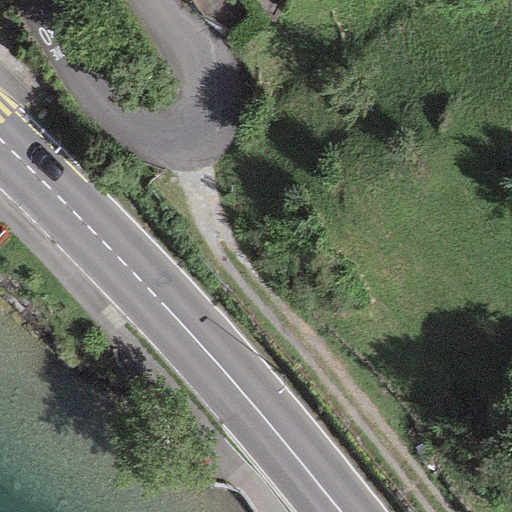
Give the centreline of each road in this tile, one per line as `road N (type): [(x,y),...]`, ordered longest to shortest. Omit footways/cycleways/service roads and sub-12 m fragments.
road 1 (primary): [(0,139),(244,392),(341,511)]
road 2 (track): [(443,511),(224,244),(186,133)]
road 3 (residential): [(38,0),(122,121),(156,133),(186,133),(214,101),(202,53),(151,0)]
